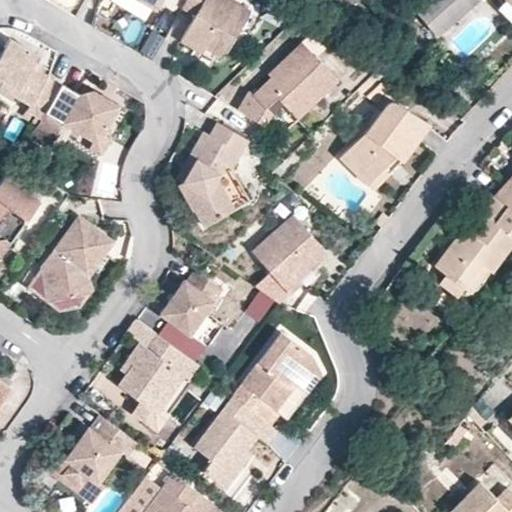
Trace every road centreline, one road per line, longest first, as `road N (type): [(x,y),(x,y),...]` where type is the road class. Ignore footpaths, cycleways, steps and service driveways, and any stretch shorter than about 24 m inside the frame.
road 1 (residential): [(278,511),(359,397),(341,325),(349,297),(511,95)]
road 2 (residential): [(68,367),(147,251),(135,173),(155,131),(158,99),(139,70),(19,0)]
